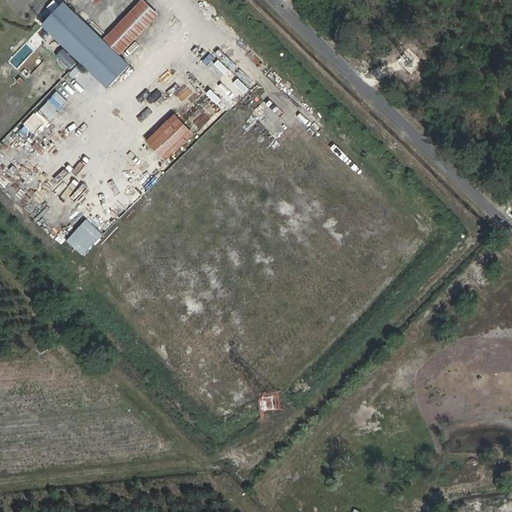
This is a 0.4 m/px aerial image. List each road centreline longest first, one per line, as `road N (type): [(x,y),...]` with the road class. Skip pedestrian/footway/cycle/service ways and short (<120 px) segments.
road 1 (unclassified): [(511,216),(281,0)]
road 2 (track): [(0,480),(198,461)]
